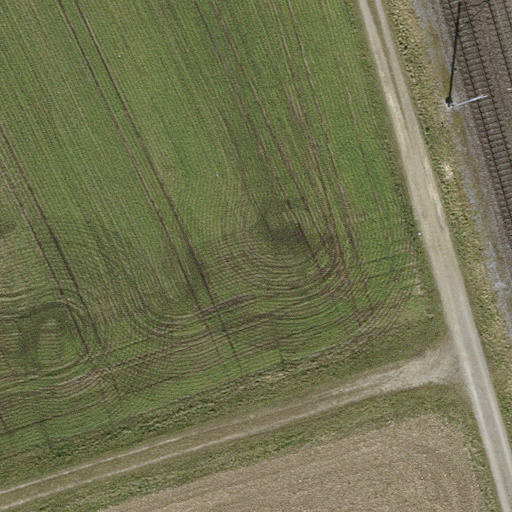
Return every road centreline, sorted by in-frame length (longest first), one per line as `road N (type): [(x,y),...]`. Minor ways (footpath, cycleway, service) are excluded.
road 1 (track): [(374,0),(511,481)]
road 2 (track): [(0,503),(351,392),(477,363)]
